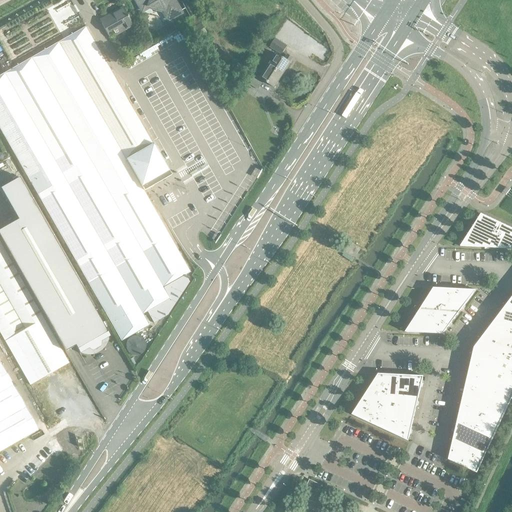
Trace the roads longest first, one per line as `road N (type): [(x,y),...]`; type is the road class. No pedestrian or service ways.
road 1 (primary): [(382,15),(63,511)]
road 2 (primary): [(69,511),(140,429),(257,263),(403,31)]
road 3 (unclassified): [(443,511),(451,489),(343,441),(333,451),(311,440)]
road 4 (unclassified): [(303,0),(338,48),(306,113),(291,113)]
road 5 (tertiary): [(403,31),(477,82),(490,132)]
road 6 (unclassified): [(304,449),(430,511)]
road 7 (tertiary): [(357,355),(432,237)]
road 8 (tertiary): [(511,93),(483,56),(415,12)]
road 9 (tertiary): [(432,237),(511,141)]
road 10 (tertiary): [(490,132),(432,237)]
